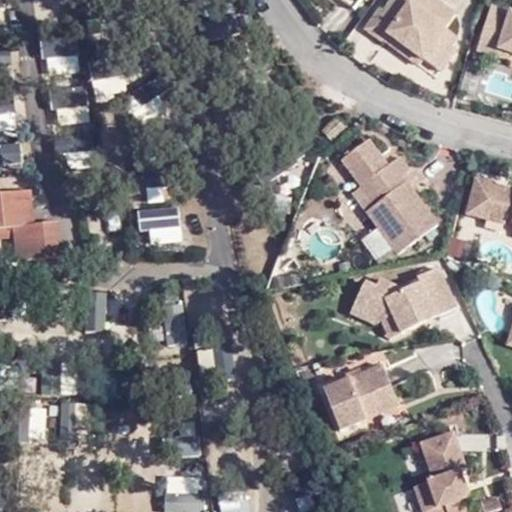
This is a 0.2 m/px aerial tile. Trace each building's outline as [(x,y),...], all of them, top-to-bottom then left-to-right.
[(345,0),(361,11),(368,0),(345,0)] [(431,53),(426,61),(444,75),(460,55),(455,50),(461,43),(449,33),(460,18),(447,9),(452,3),(449,0),(397,0),(388,13),(385,11),(370,31),(386,43),(387,42),(392,37),(407,49),(412,43),(421,50),(424,47),(431,53)] [(481,52),(502,59),(505,51),(511,52),(511,14),(496,9),(481,52)] [(421,67),(426,61),(431,53),(424,47),(421,50),(412,43),(407,49),(392,37),(387,42),(421,67)] [(511,52),(505,51),(502,59),(511,61),(511,52)] [(357,129),(348,119),(332,133),(340,144),(357,129)] [(447,229),(417,186),(402,197),(397,190),(420,174),(410,160),(398,169),(379,143),(352,163),(371,190),(363,196),(407,257),(447,229)] [(402,197),(417,186),(424,181),(420,174),(397,190),(402,197)] [(511,191),(503,189),(503,187),(485,183),(479,207),(495,212),(492,220),(511,225),(511,191)] [(0,194),(0,229),(14,229),(27,227),(31,261),(64,258),(60,225),(36,227),(33,192),(0,194)] [(477,216),(492,220),(495,212),(479,207),(477,216)] [(27,227),(14,229),(17,263),(31,261),(27,227)] [(311,280),(303,267),(294,273),(301,286),(311,280)] [(385,326),(392,322),(403,318),(411,336),(467,311),(448,270),(428,280),(430,285),(413,292),(391,282),(387,289),(375,283),(361,314),(385,326)] [(403,318),(392,322),(400,341),(411,336),(403,318)] [(392,367),(370,376),(358,381),(333,391),(350,430),(369,423),(367,418),(407,402),(392,367)] [(358,381),(370,376),(369,369),(355,375),(358,381)] [(409,407),(407,402),(367,418),(369,423),(409,407)] [(420,489),(428,511),(439,511),(451,508),(451,511),(471,511),(469,504),(462,488),(468,486),(464,474),(471,472),(458,436),(428,446),(441,483),(420,489)] [(474,502),(468,486),(462,488),(469,504),(474,502)] [(503,511),(508,511),(504,500),(489,505),(491,511),(503,511)]
